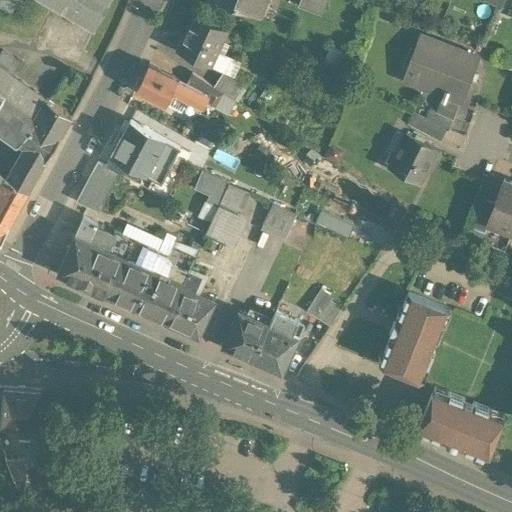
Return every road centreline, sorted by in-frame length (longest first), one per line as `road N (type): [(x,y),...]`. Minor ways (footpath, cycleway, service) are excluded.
road 1 (residential): [(511,505),(35,300)]
road 2 (residential): [(10,277),(126,62),(150,0)]
